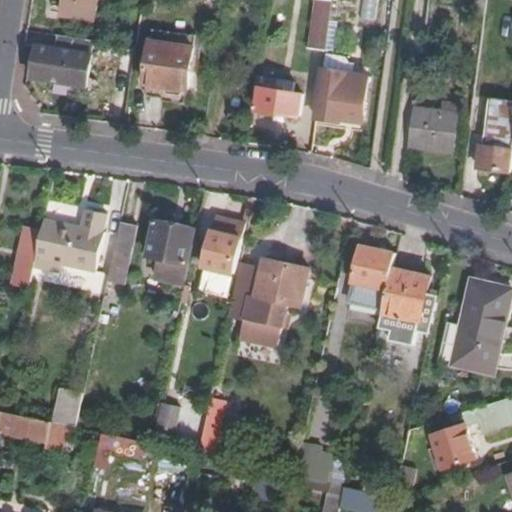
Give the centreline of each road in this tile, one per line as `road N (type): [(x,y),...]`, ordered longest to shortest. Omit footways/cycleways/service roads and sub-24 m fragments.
road 1 (residential): [(0,138),(319,183),(511,241)]
road 2 (unknown): [(396,0),(367,198)]
